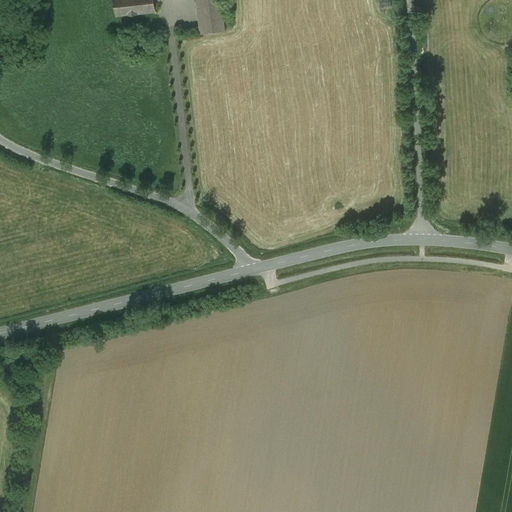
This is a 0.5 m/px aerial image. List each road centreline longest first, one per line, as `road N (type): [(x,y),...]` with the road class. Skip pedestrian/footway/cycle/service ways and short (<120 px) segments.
road 1 (unclassified): [(251,269),(183,208),(0,139)]
road 2 (tertiary): [(0,332),(251,269)]
road 3 (unclassified): [(421,239),(409,0)]
road 4 (tertiary): [(251,269),(348,245),(421,239)]
